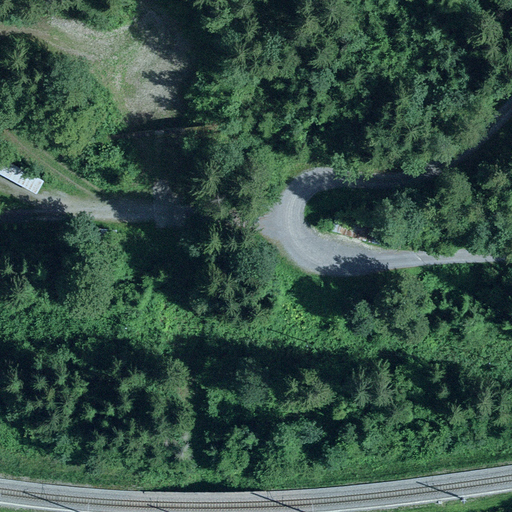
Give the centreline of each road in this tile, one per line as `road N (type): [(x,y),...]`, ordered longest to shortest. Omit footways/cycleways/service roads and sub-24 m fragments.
road 1 (track): [(285,219),(66,207),(0,182)]
road 2 (track): [(511,107),(439,170),(393,182),(308,182),(289,194),(285,219)]
road 3 (track): [(285,219),(297,240),(327,259),(511,253)]
road 4 (track): [(104,204),(0,118)]
